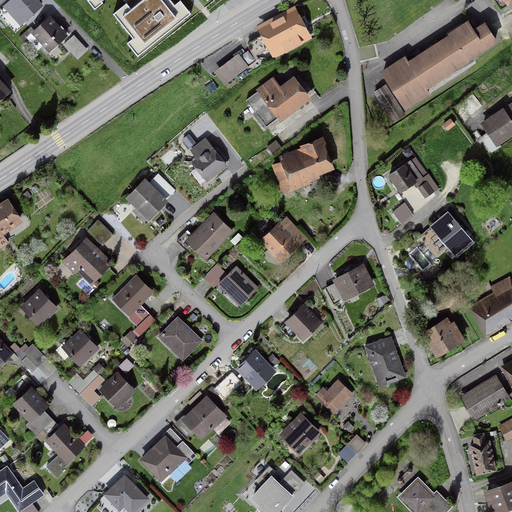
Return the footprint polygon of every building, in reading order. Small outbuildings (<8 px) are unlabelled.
[(20,22),(42,2),(40,0),(7,0),(4,3),(20,22)] [(186,18),(171,0),(140,0),(118,18),(144,51),(186,18)] [(294,5),(255,25),(273,59),(312,38),(294,5)] [(66,34),(50,16),(34,30),(51,49),(66,34)] [(471,23),(468,18),(408,58),(405,53),(381,70),(406,108),(430,92),(427,87),(498,39),(485,19),(475,25),(474,26),(473,25),(471,23)] [(238,52),(214,70),(224,84),(249,66),(238,52)] [(273,75),(256,88),(281,120),(312,96),(294,73),(280,84),(273,75)] [(0,98),(9,90),(0,80),(0,98)] [(394,122),(405,115),(385,85),(374,92),(394,122)] [(511,99),(480,121),(496,145),(511,134),(511,99)] [(300,147),(279,155),(292,190),(311,183),(310,181),(320,177),(319,174),(335,168),(323,134),(299,143),(300,147)] [(196,156),(190,161),(207,182),(228,165),(206,137),(191,149),(196,156)] [(428,173),(415,155),(387,174),(399,191),(413,182),(416,186),(418,185),(425,196),(439,187),(429,172),(428,173)] [(158,172),(150,181),(168,198),(176,190),(158,172)] [(145,176),(126,195),(137,206),(133,210),(144,221),(148,217),(149,218),(168,199),(168,198),(150,181),(145,176)] [(0,248),(11,242),(5,233),(24,220),(8,196),(0,201),(0,248)] [(402,222),(413,213),(404,202),(393,211),(402,222)] [(474,241),(448,210),(430,225),(456,256),(474,241)] [(214,211),(186,239),(206,258),(233,229),(214,211)] [(269,250),(267,253),(277,264),(307,237),(287,215),(280,222),(279,221),(259,239),(269,250)] [(114,233),(99,218),(88,230),(102,244),(114,233)] [(84,242),(68,258),(92,280),(107,264),(84,242)] [(363,263),(333,277),(343,299),(374,284),(363,263)] [(232,268),(217,285),(237,303),(253,286),(232,268)] [(137,273),(112,297),(130,315),(141,304),(154,291),(137,273)] [(511,321),(511,279),(509,275),(490,285),(494,291),(468,306),(486,336),(511,321)] [(58,308),(40,288),(21,306),(39,326),(58,308)] [(443,314),(468,299),(462,289),(437,304),(443,314)] [(303,302),(285,320),(304,339),(322,322),(303,302)] [(141,304),(130,315),(128,317),(137,325),(150,313),(141,304)] [(137,325),(132,330),(138,336),(156,319),(150,313),(137,325)] [(451,320),(447,314),(421,329),(435,354),(465,337),(454,319),(451,320)] [(178,315),(158,335),(183,360),(203,340),(178,315)] [(99,348),(81,328),(61,346),(80,366),(99,348)] [(128,346),(137,337),(131,330),(121,339),(128,346)] [(391,335),(364,345),(379,387),(407,377),(391,335)] [(0,337),(0,365),(14,352),(0,337)] [(39,365),(48,357),(34,342),(25,351),(28,354),(39,365)] [(255,348),(236,367),(257,389),(277,371),(255,348)] [(34,371),(39,365),(28,354),(23,359),(34,371)] [(126,372),(133,365),(126,357),(119,365),(126,372)] [(511,359),(500,365),(511,387),(511,359)] [(94,390),(104,379),(99,374),(105,368),(100,362),(83,378),(77,372),(68,380),(92,405),(100,396),(94,390)] [(137,389),(118,371),(101,388),(120,407),(137,389)] [(239,385),(229,374),(216,386),(226,397),(239,385)] [(511,397),(496,374),(460,396),(475,420),(511,397)] [(323,386),(315,395),(335,413),(354,393),(338,378),(327,389),(323,386)] [(31,384),(12,403),(29,421),(30,422),(44,409),(50,404),(31,384)] [(226,415),(209,397),(184,420),(200,438),(226,415)] [(53,419),(44,409),(30,422),(29,421),(26,424),(36,435),(53,419)] [(321,431),(301,412),(279,434),(299,453),(321,431)] [(511,437),(511,418),(499,425),(508,440),(511,437)] [(58,425),(53,419),(36,435),(35,435),(41,441),(58,425)] [(64,421),(44,440),(58,454),(46,465),(57,476),(63,471),(62,469),(87,445),(64,421)] [(0,448),(10,439),(0,428),(0,448)] [(497,470),(490,438),(486,439),(484,430),(472,433),(474,443),(470,444),(477,474),(497,470)] [(367,443),(357,433),(338,453),(348,463),(367,443)] [(166,434),(140,459),(162,481),(188,456),(166,434)] [(7,463),(0,468),(0,502),(9,496),(19,511),(44,494),(34,479),(23,486),(7,463)] [(133,511),(149,497),(124,472),(102,493),(119,511),(124,506),(129,511),(133,511)] [(276,511),(294,494),(272,473),(251,494),(269,511),(276,511)] [(418,476),(397,496),(412,511),(446,511),(453,505),(436,489),(434,492),(418,476)] [(498,511),(511,507),(511,478),(483,490),(491,511),(498,511)]
